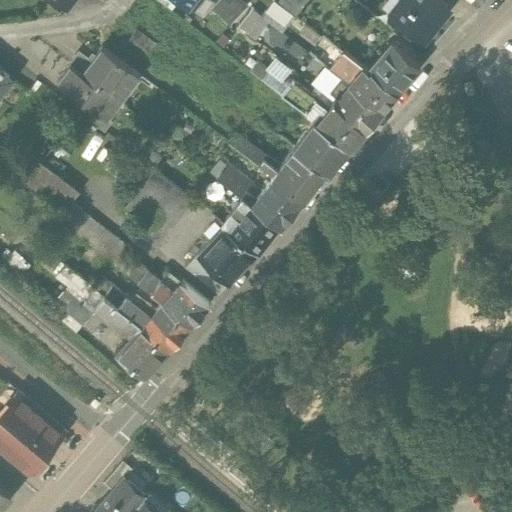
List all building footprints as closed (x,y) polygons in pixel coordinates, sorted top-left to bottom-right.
[(176,0),(188,8),(193,12),(202,0),(176,0)] [(247,2),(244,0),(221,0),(214,9),(231,23),(247,2)] [(280,0),(278,3),(295,16),(307,0),(280,0)] [(400,0),(392,11),(424,37),(442,16),(426,3),(428,0),(400,0)] [(268,22),(252,10),(238,27),(254,39),(268,22)] [(419,65),(393,41),(370,68),(396,91),(419,65)] [(331,42),(316,59),(329,69),(335,62),(342,66),(350,57),(331,42)] [(131,70),(102,48),(89,64),(88,65),(95,70),(89,78),(115,97),(126,82),(131,86),(139,74),(132,69),(131,70)] [(89,64),(77,56),(71,64),(89,78),(95,70),(88,65),(89,64)] [(370,68),(368,70),(350,57),(342,66),(349,72),(360,71),(349,85),(380,109),(396,91),(370,68)] [(288,85),(256,61),(249,70),(281,93),(288,85)] [(89,78),(71,64),(58,81),(90,105),(102,114),(115,97),(89,78)] [(0,87),(9,76),(1,70),(2,68),(0,66),(0,87)] [(349,85),(329,69),(318,82),(338,96),(334,101),(365,127),(380,109),(349,85)] [(328,108),(293,80),(288,85),(281,93),(314,118),(314,119),(349,145),(365,127),(334,101),(328,108)] [(264,103),(258,111),(263,115),(269,107),(264,103)] [(102,114),(90,105),(83,114),(104,130),(111,121),(102,114)] [(349,145),(314,119),(295,145),(328,170),(340,153),(341,154),(349,145)] [(236,131),(229,141),(245,153),(252,143),(236,131)] [(328,170),(295,145),(280,164),(252,143),(245,153),(275,175),(303,196),(304,197),(317,180),(318,181),(328,170)] [(32,159),(22,176),(68,202),(78,185),(32,159)] [(143,161),(127,179),(139,190),(125,209),(145,224),(176,186),(143,161)] [(240,175),(222,162),(213,172),(231,186),(240,175)] [(275,175),(261,191),(240,175),(231,186),(243,195),(278,222),(278,221),(281,223),(303,196),(275,175)] [(176,186),(145,224),(138,233),(157,248),(194,200),(176,186)] [(278,222),(243,195),(222,221),(256,247),(269,232),(278,222)] [(127,249),(71,204),(60,219),(116,263),(125,251),(126,252),(127,249)] [(256,247),(222,221),(219,225),(220,225),(209,238),(210,238),(185,265),(216,292),(256,247)] [(126,252),(125,251),(116,263),(149,290),(159,279),(126,252)] [(181,280),(172,290),(159,279),(149,290),(162,301),(190,322),(209,301),(181,280)] [(136,320),(145,311),(118,290),(111,298),(115,300),(114,302),(136,320)] [(457,319),(485,320),(486,300),(458,299),(457,319)] [(190,322),(162,301),(142,324),(169,346),(190,322)] [(136,320),(114,302),(105,314),(124,329),(130,328),(130,334),(116,351),(144,375),(169,346),(142,324),(136,320)] [(60,429),(20,395),(1,417),(0,416),(0,450),(28,474),(39,461),(35,457),(60,429)] [(122,459),(104,480),(112,486),(113,487),(121,477),(122,478),(132,467),(122,459)] [(121,477),(113,487),(112,486),(92,510),(93,511),(127,511),(138,500),(139,500),(142,496),(122,478),(121,477)] [(0,505),(9,495),(0,488),(0,505)] [(138,500),(127,511),(154,511),(150,509),(150,510),(139,500),(138,500)]
